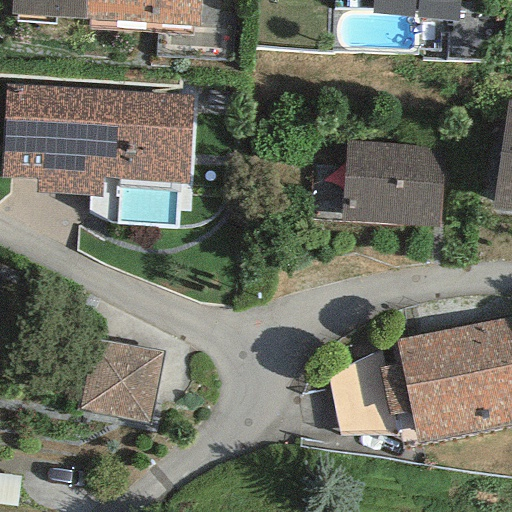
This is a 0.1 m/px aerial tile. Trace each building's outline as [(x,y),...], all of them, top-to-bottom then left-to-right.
[(10,0),(9,15),(200,27),(201,0),(10,0)] [(191,96),(5,84),(0,161),(0,177),(34,180),(33,196),(101,200),(103,180),(186,185),(191,96)] [(511,101),(505,101),(490,212),(511,214),(511,101)] [(444,146),(344,141),(340,222),(440,228),(444,146)] [(511,317),(394,341),(399,364),(379,368),(389,419),(410,415),(416,446),(511,426),(511,317)] [(161,354),(91,340),(77,410),(147,425),(161,354)] [(19,476),(0,474),(0,504),(16,506),(19,476)]
